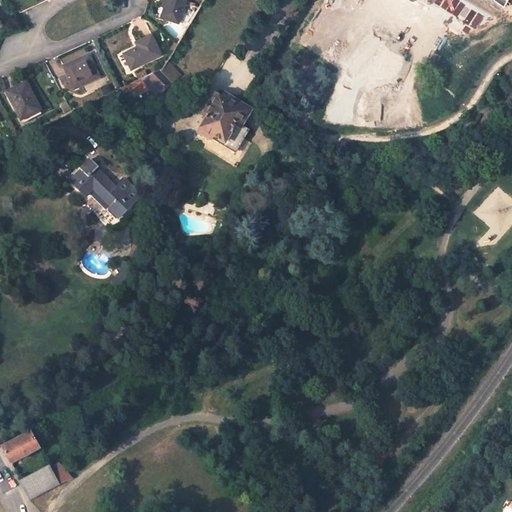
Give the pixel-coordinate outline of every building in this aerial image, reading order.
[(186,0),(161,0),(161,1),(166,2),(161,17),(179,23),(183,11),(186,0)] [(486,0),(504,11),(510,0),(486,0)] [(183,11),(179,23),(190,26),(196,15),(183,11)] [(161,55),(152,35),(137,42),(140,49),(137,50),(136,48),(124,54),(132,68),(161,55)] [(89,56),(63,68),(67,75),(70,83),(74,91),(100,79),(89,56)] [(156,95),(170,81),(160,71),(142,80),(156,95)] [(70,83),(67,75),(59,79),(63,87),(70,83)] [(125,103),(148,93),(141,80),(119,90),(125,103)] [(26,84),(7,94),(20,119),(28,115),(29,117),(41,110),(26,84)] [(117,107),(125,103),(119,90),(116,92),(118,96),(113,98),(117,107)] [(252,110),(225,94),(223,99),(216,95),(204,114),(205,115),(204,118),(208,120),(200,133),(202,134),(201,136),(210,142),(211,140),(213,141),(215,137),(237,150),(248,131),(242,127),(252,110)] [(65,100),(61,102),(66,112),(70,109),(65,100)] [(20,119),(23,124),(43,114),(41,110),(29,117),(28,115),(20,119)] [(297,121),(308,135),(317,128),(319,127),(308,112),(297,121)] [(324,133),(315,148),(329,157),(339,142),(324,133)] [(213,141),(235,154),(237,150),(215,137),(213,141)] [(113,231),(134,210),(131,206),(141,196),(125,180),(117,188),(97,170),(99,168),(86,154),(77,164),(79,165),(83,169),(70,182),(86,197),(93,190),(111,207),(100,218),(113,231)] [(79,165),(67,178),(70,182),(83,169),(79,165)] [(125,288),(134,264),(124,260),(114,284),(125,288)] [(39,449),(30,433),(3,447),(12,464),(39,449)] [(49,467),(59,484),(71,479),(58,462),(49,467)] [(59,484),(49,467),(41,471),(45,477),(40,480),(47,491),(59,484)] [(45,477),(41,471),(21,482),(25,490),(30,499),(47,491),(40,480),(45,477)]
